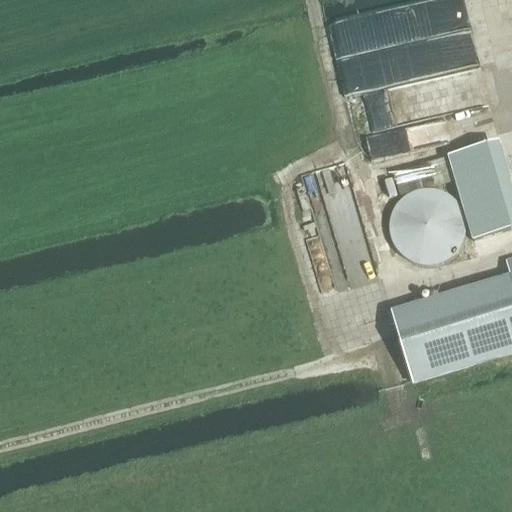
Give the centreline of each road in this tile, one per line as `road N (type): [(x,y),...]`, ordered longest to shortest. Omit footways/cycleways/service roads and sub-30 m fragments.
road 1 (track): [(0,452),(362,362),(342,311),(511,254)]
road 2 (track): [(395,295),(364,173),(342,136),(311,0)]
